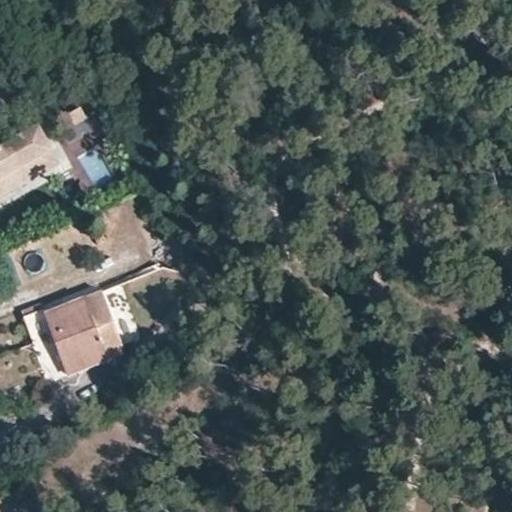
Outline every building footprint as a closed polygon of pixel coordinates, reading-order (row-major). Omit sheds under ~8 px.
[(87,119),(81,107),(64,115),(71,127),(87,119)] [(0,137),(0,206),(63,170),(33,118),(0,137)] [(103,294),(47,317),(55,337),(44,342),(37,345),(52,385),(90,369),(127,354),(103,294)] [(55,337),(47,317),(31,323),(44,342),(55,337)] [(44,342),(31,323),(29,324),(37,345),(44,342)]
